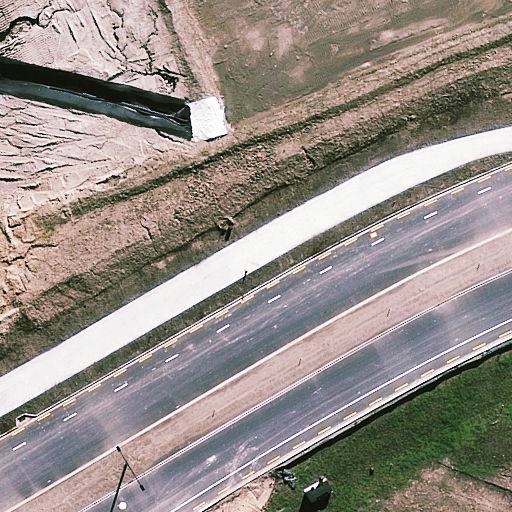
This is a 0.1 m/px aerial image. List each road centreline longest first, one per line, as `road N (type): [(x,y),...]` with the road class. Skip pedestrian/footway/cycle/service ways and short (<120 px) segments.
road 1 (secondary): [(0,474),(377,240),(511,182)]
road 2 (secondary): [(511,290),(384,347),(110,511)]
